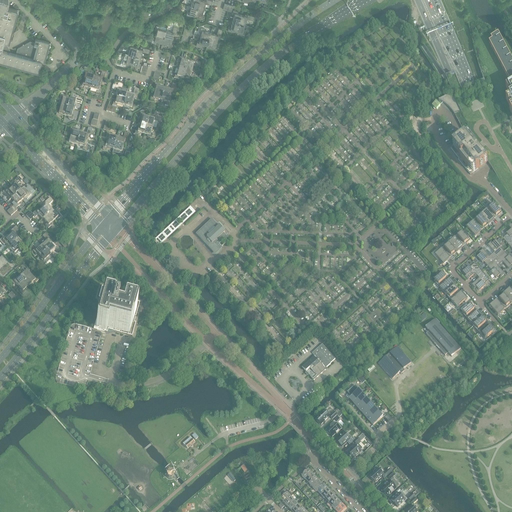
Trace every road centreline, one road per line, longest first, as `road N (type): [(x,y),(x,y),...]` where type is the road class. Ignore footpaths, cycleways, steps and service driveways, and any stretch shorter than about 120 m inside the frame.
road 1 (secondary): [(118,227),(250,79),(364,0)]
road 2 (secondary): [(336,0),(239,72),(109,218)]
road 3 (tertiary): [(277,401),(118,227)]
road 4 (tertiary): [(110,237),(207,341),(277,401)]
road 5 (primary): [(417,0),(511,182)]
road 6 (primary): [(511,161),(433,0)]
road 7 (secondary): [(0,377),(110,237)]
road 8 (residential): [(511,214),(442,147),(436,109),(449,113),(462,137)]
road 9 (secondary): [(100,227),(0,357)]
road 10 (tertiary): [(6,125),(100,227)]
road 11 (tertiary): [(109,218),(16,116)]
road 12 (residential): [(511,214),(450,268),(479,302)]
